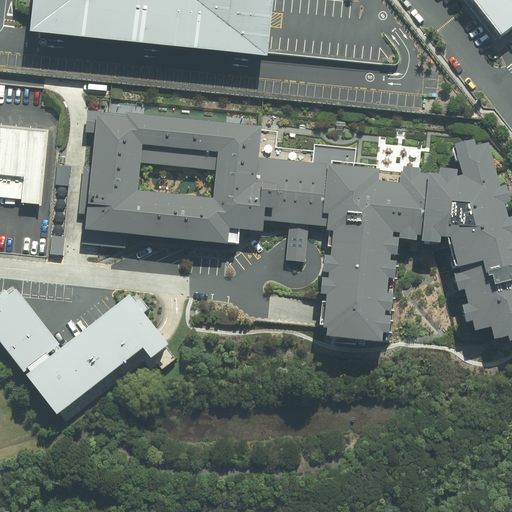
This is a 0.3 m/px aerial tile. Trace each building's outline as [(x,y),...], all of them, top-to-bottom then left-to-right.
[(46,0),(45,31),(272,54),(274,0),(46,0)] [(511,0),(480,0),(510,37),(511,35),(511,0)] [(462,157),(469,180),(264,159),(267,129),(102,113),(90,229),(236,244),(237,229),(270,232),(271,222),(292,224),(290,260),(309,262),(312,226),(343,229),(332,339),(398,346),(409,243),(460,248),(484,333),(499,330),(503,345),(511,343),(511,191),(501,153),(497,146),(462,157)] [(70,120),(60,119),(59,139),(69,139),(70,120)] [(52,131),(0,125),(0,199),(44,204),(52,131)] [(52,236),(66,237),(69,187),(56,186),(52,236)] [(65,238),(52,237),(51,258),(64,259),(65,238)] [(0,305),(0,336),(64,416),(150,348),(159,358),(176,345),(163,329),(135,294),(68,347),(21,289),(0,305)]
